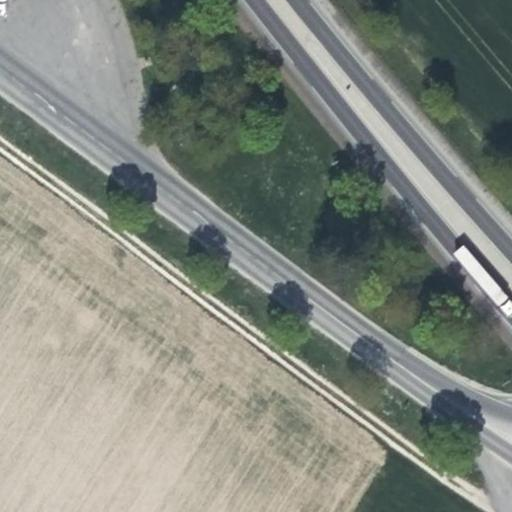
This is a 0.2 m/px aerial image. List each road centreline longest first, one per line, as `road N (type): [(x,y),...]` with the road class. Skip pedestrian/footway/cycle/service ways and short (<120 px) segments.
road 1 (track): [(0,146),(494,511)]
road 2 (tertiary): [(0,71),(421,382)]
road 3 (primary): [(255,0),(511,307)]
road 4 (primary): [(511,252),(295,0)]
road 5 (track): [(421,382),(511,501)]
